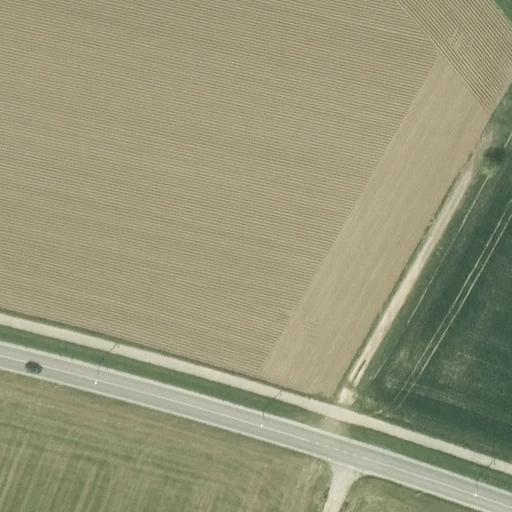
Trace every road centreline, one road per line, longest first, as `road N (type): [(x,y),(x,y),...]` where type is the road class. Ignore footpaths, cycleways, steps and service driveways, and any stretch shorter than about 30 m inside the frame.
road 1 (unclassified): [(322,438),(487,134)]
road 2 (tertiary): [(0,348),(322,438)]
road 3 (tertiary): [(322,438),(511,501)]
